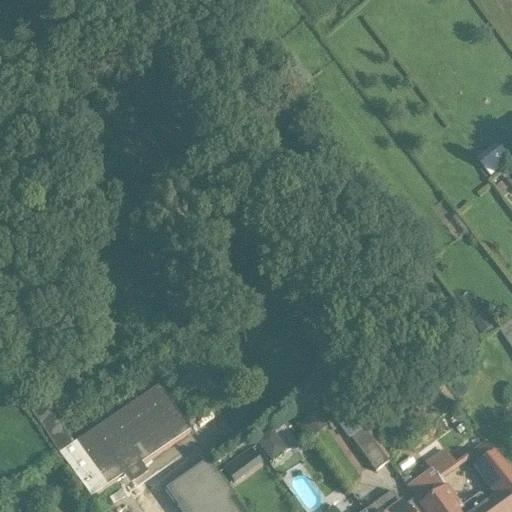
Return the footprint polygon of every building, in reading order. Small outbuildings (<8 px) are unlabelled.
[(298,91),(310,82),(295,61),(283,71),(298,91)] [(120,172),(144,158),(138,147),(114,161),(120,172)] [(479,166),(490,180),(500,172),(490,158),(479,166)] [(511,194),(503,183),(496,188),(504,200),(511,194)] [(100,290),(95,282),(82,290),(87,298),(100,290)] [(491,330),(482,318),(473,325),(481,336),(491,330)] [(442,412),(454,403),(441,386),(430,395),(442,412)] [(90,501),(190,435),(159,388),(73,445),(49,409),(34,400),(26,405),(59,455),(90,501)] [(326,430),(315,414),(300,425),(311,440),(326,430)] [(388,465),(363,431),(349,440),(374,475),(388,465)] [(272,434),(256,445),(269,463),(285,451),(272,434)] [(421,511),(511,511),(511,483),(485,445),(468,457),(497,498),(485,506),(479,498),(459,511),(439,482),(437,483),(431,475),(407,491),(421,511)] [(179,511),(240,511),(208,462),(165,492),(179,511)] [(244,478),(233,463),(222,471),(233,487),(244,478)] [(403,511),(391,495),(380,503),(387,511),(403,511)]
